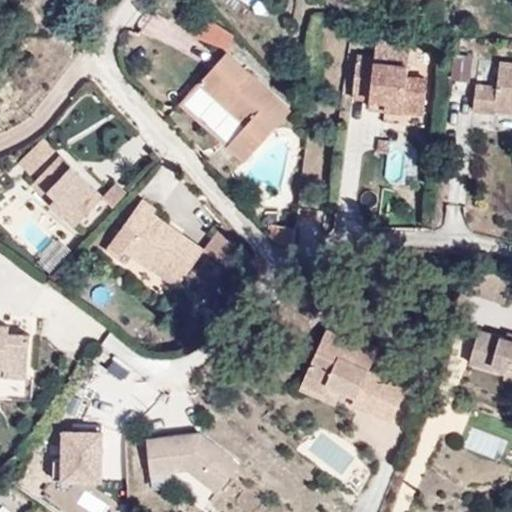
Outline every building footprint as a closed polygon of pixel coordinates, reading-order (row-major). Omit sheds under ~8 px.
[(222,49),(233,32),(206,15),(195,32),(222,49)] [(424,112),(428,75),(407,73),(410,42),(377,38),(375,54),(358,53),(353,95),(386,99),(405,100),(404,110),(424,112)] [(468,78),(471,51),(451,50),(449,76),(468,78)] [(291,109),(226,51),(200,80),(245,123),(227,143),(246,161),(291,109)] [(511,61),(500,60),(498,83),(477,83),(474,109),(496,111),(497,101),(511,102),(511,61)] [(404,110),(405,100),(386,99),(385,108),(404,110)] [(511,112),(511,102),(497,101),(496,111),(511,112)] [(387,143),(385,178),(405,180),(408,144),(387,143)] [(103,194),(60,153),(33,182),(76,225),(103,197),(111,205),(124,191),(115,182),(103,194)] [(122,256),(126,251),(132,243),(158,262),(182,281),(205,248),(152,210),(155,206),(143,197),(107,244),(122,256)] [(294,243),(296,227),(270,221),(268,232),(277,241),(294,243)] [(224,222),(205,248),(231,266),(240,240),(224,222)] [(152,270),(158,262),(132,243),(126,251),(152,270)] [(511,269),(484,262),(476,287),(510,297),(511,289),(511,269)] [(511,328),(473,316),(460,353),(511,370),(511,328)] [(369,362),(378,335),(344,323),(341,332),(319,325),(296,384),(318,391),(325,376),(352,386),(349,397),(370,405),(383,367),(369,362)] [(5,374),(27,375),(30,335),(7,333),(8,325),(0,324),(0,359),(6,360),(5,374)] [(338,398),(344,383),(325,376),(318,391),(338,398)] [(104,422),(57,422),(57,479),(103,479),(104,422)] [(245,459),(205,429),(146,433),(149,472),(189,471),(220,494),(245,459)]
